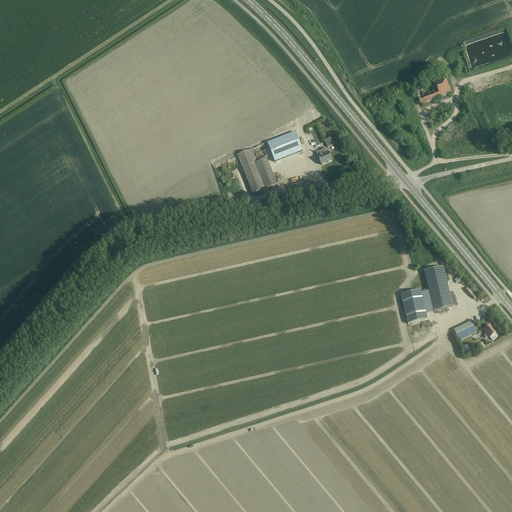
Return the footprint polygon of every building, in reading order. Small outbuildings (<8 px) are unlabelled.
[(445,77),(414,88),(421,106),(451,94),(445,77)] [(439,112),(426,117),(429,127),(442,122),(439,112)] [(295,133),(267,144),(275,163),(303,152),(295,133)] [(253,149),(237,156),(253,194),(258,192),(259,195),(266,192),(265,190),(277,185),(266,158),(258,162),(253,149)] [(332,161),(330,156),(329,153),(328,153),(326,149),(317,153),(317,152),(316,153),(318,157),(321,165),(332,161)] [(292,165),(294,174),(302,172),(300,163),(292,165)] [(424,273),(434,312),(453,307),(443,268),(424,273)] [(401,295),(408,324),(427,320),(420,291),(401,295)] [(472,322),(454,331),(459,342),(477,333),(472,322)] [(490,325),(484,331),(486,334),(484,335),(485,336),(484,337),(486,339),(486,338),(487,338),(489,337),(490,338),(493,341),(498,336),(496,334),(497,333),(490,325)]
